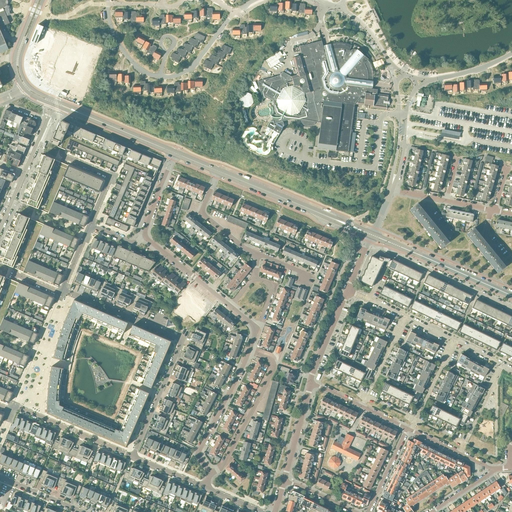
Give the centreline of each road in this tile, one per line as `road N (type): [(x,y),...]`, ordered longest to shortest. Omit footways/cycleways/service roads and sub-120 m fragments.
road 1 (residential): [(132,456),(182,339),(63,293)]
road 2 (secondary): [(371,234),(218,171)]
road 3 (residential): [(211,472),(273,369),(249,351)]
road 4 (residential): [(390,242),(396,256),(511,308)]
road 5 (residential): [(132,456),(13,406),(10,413)]
road 6 (residential): [(211,472),(199,450),(249,351)]
road 7 (secondary): [(511,295),(390,242)]
